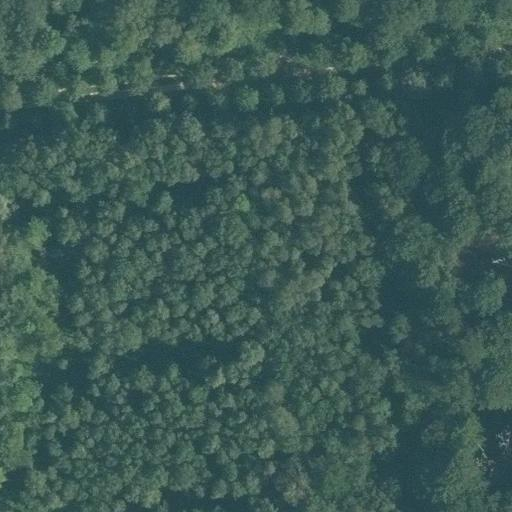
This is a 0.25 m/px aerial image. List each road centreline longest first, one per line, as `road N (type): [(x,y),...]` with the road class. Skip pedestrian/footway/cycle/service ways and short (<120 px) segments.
road 1 (track): [(289,83),(0,114)]
road 2 (track): [(511,60),(289,83)]
